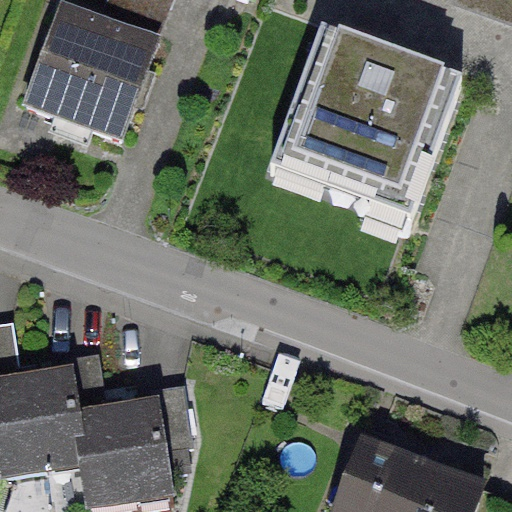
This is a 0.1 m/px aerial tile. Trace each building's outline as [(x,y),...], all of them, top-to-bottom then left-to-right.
[(111,0),(104,20),(161,41),(176,0),(111,0)] [(511,0),(461,0),(461,2),(511,20),(511,0)] [(104,20),(60,4),(25,98),(137,140),(173,45),(161,41),(104,20)] [(458,80),(338,36),(285,180),(405,224),(458,80)] [(94,399),(90,360),(0,368),(0,397),(6,460),(10,504),(103,495),(94,399)] [(198,511),(187,391),(94,399),(103,495),(104,511),(198,511)] [(407,511),(424,469),(361,445),(334,511),(407,511)] [(480,511),(488,493),(424,469),(407,511),(480,511)]
